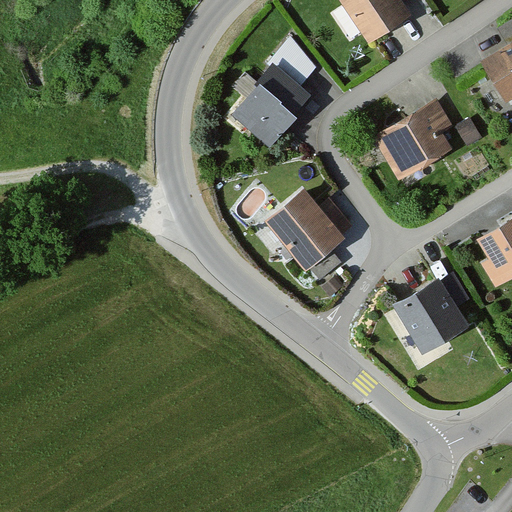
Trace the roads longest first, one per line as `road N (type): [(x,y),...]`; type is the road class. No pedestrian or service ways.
road 1 (unclassified): [(230,0),(200,32),(172,100),(167,132),(177,203),(218,264),(318,343)]
road 2 (residential): [(393,239),(336,164),(331,126),(352,101),(505,0)]
road 3 (track): [(0,271),(70,230),(177,203)]
road 4 (track): [(0,178),(112,168),(177,203)]
road 5 (unclassified): [(318,343),(441,449)]
road 6 (residential): [(393,239),(430,230),(511,181)]
road 7 (residential): [(318,343),(393,239)]
